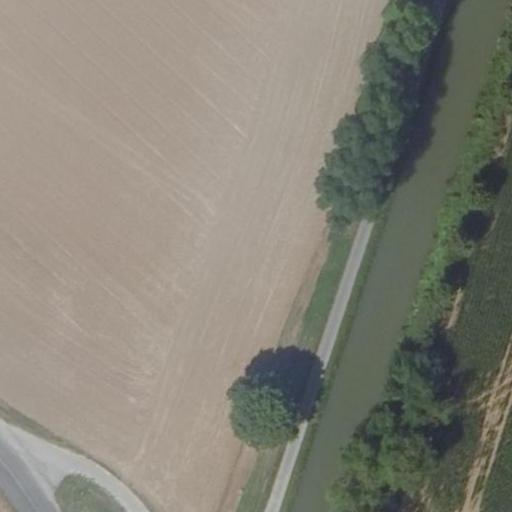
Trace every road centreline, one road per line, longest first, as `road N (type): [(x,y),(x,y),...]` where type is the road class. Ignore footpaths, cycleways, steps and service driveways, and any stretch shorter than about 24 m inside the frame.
road 1 (track): [(442,0),(270,511)]
road 2 (track): [(14,464),(50,458),(94,471),(138,511)]
